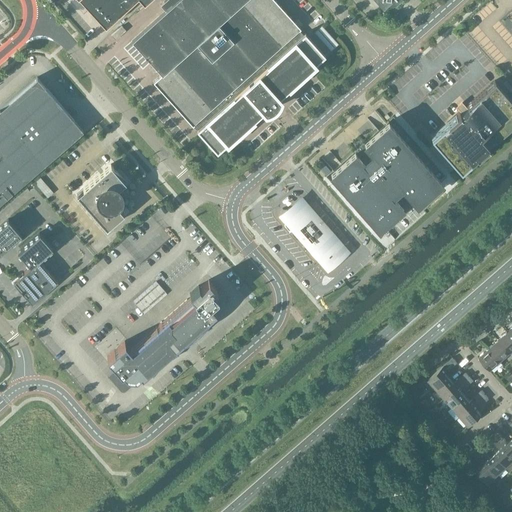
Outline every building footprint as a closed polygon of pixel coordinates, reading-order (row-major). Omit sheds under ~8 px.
[(81,0),(106,26),(134,0),(140,0),(144,4),(148,0),(81,0)] [(199,129),(197,131),(217,153),(264,111),(264,110),(265,108),(265,107),(266,106),(267,105),(268,104),(268,103),(269,102),(271,101),(272,100),(274,99),(276,98),(279,98),(325,56),(305,33),(304,35),(299,30),(301,28),(275,0),(165,0),(164,1),(169,7),(132,41),(162,74),(153,82),(193,126),(194,124),(199,129)] [(122,26),(111,35),(115,40),(126,30),(122,26)] [(0,115),(0,202),(84,130),(38,77),(0,109),(0,113),(1,114),(0,115)] [(511,85),(507,80),(503,83),(511,93),(511,85)] [(451,159),(453,158),(461,167),(476,154),(477,155),(489,145),(487,143),(494,137),(496,139),(511,124),(511,100),(495,81),(467,105),(467,106),(467,107),(463,102),(457,108),(461,112),(460,112),(459,112),(447,122),(449,123),(434,136),(442,146),(441,147),(451,159)] [(441,181),(435,174),(389,122),(387,123),(364,143),(371,151),(362,159),(355,151),(331,173),(378,227),(403,205),(396,198),(405,189),(417,202),(426,194),(441,181)] [(429,148),(450,172),(454,168),(432,144),(429,148)] [(126,182),(111,164),(77,194),(107,228),(124,213),(116,204),(117,203),(118,202),(118,201),(119,200),(119,199),(119,198),(119,197),(119,195),(119,194),(119,193),(119,192),(118,191),(118,190),(117,190),(126,182)] [(352,254),(307,202),(302,198),(280,217),(288,228),(290,231),(295,236),(299,240),(303,245),(306,249),(310,252),(316,260),(328,272),(352,254)] [(0,226),(0,247),(3,251),(22,234),(8,219),(0,226)] [(14,282),(32,304),(58,281),(39,259),(53,248),(40,233),(21,249),(23,252),(23,257),(31,267),(14,282)] [(122,373),(124,371),(140,372),(142,375),(152,366),(150,364),(173,344),(175,346),(216,310),(210,304),(213,301),(214,293),(217,289),(209,280),(201,287),(199,286),(190,293),(192,295),(191,295),(193,297),(189,301),(187,299),(159,324),(161,325),(158,327),(157,326),(131,348),(125,341),(107,356),(122,373)] [(511,337),(507,332),(498,340),(509,353),(511,350),(511,337)] [(498,340),(489,348),(500,361),(509,353),(498,340)] [(500,361),(489,348),(480,356),(491,369),(500,361)] [(444,366),(429,379),(437,389),(450,378),(445,372),(448,370),(448,371),(457,363),(453,358),(453,357),(444,365),(444,366)] [(437,389),(445,398),(469,376),(466,372),(456,380),(457,381),(454,383),(450,378),(437,389)] [(445,398),(453,407),(465,396),(461,391),(463,388),(464,389),(473,381),(469,376),(445,398)] [(453,407),(460,416),(485,394),(481,390),(472,398),(472,399),(470,401),(465,396),(453,407)] [(485,394),(460,416),(469,425),(481,414),(476,409),(479,406),(480,407),(489,399),(485,394)] [(423,402),(417,407),(424,415),(430,410),(423,402)] [(430,410),(424,415),(432,424),(439,419),(431,410),(430,410)] [(19,411),(0,428),(0,457),(34,428),(19,411)] [(440,419),(434,424),(442,433),(448,428),(440,419)] [(450,427),(444,433),(449,438),(455,432),(450,427)] [(498,430),(494,434),(511,454),(511,438),(508,442),(506,440),(506,439),(498,430)] [(42,433),(34,442),(80,494),(89,485),(42,433)] [(511,454),(494,434),(489,438),(497,447),(498,446),(500,449),(495,454),(506,466),(510,471),(511,469),(511,454)] [(480,445),(476,449),(497,474),(506,466),(495,454),(490,458),(488,455),(480,445)] [(497,474),(476,449),(471,453),(479,463),(480,462),(482,465),(477,470),(487,482),(497,474)] [(511,493),(508,490),(496,501),(500,506),(511,495),(511,493)] [(511,496),(501,506),(505,511),(511,504),(511,496)] [(75,499),(60,511),(83,511),(86,510),(75,499)]
